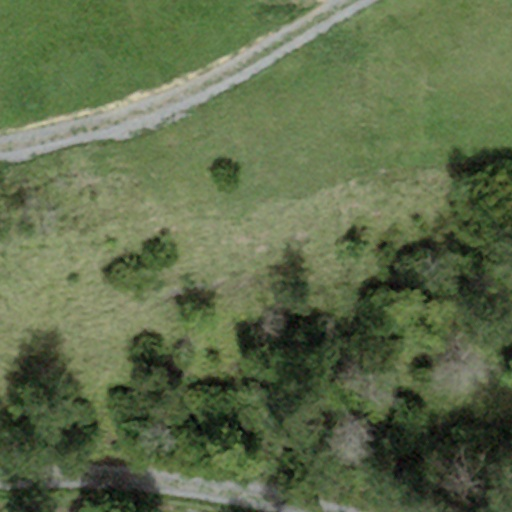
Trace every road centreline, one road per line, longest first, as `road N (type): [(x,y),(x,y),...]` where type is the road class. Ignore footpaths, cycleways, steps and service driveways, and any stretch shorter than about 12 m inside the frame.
road 1 (track): [(393,0),(178,115),(0,152)]
road 2 (track): [(0,477),(121,479),(299,511)]
